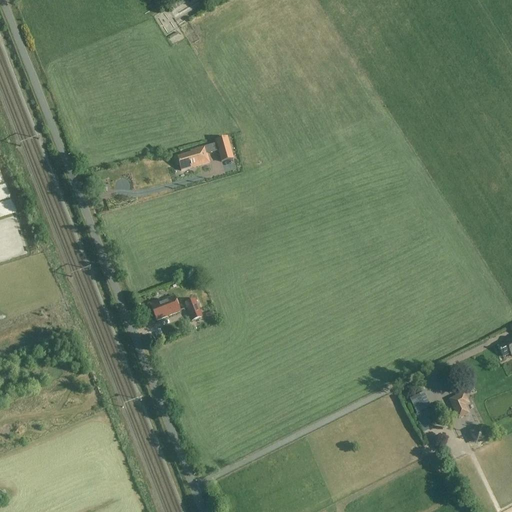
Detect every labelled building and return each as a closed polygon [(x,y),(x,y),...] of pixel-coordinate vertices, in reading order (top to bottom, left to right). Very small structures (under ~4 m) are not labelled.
[(173,0),(170,2),(176,11),(191,0),(173,0)] [(191,153),(177,157),(181,171),(209,163),(205,147),(191,151),(191,153)] [(157,320),(180,312),(174,296),(160,302),(159,299),(150,302),(152,306),(157,320)] [(184,302),(191,322),(203,318),(196,298),(184,302)] [(511,355),(511,337),(505,341),(505,343),(498,346),(503,356),(509,353),(511,356),(511,355)] [(464,393),(449,400),(458,420),(469,414),(465,406),(469,404),(464,393)] [(423,394),(409,400),(416,415),(419,422),(418,423),(423,433),(431,429),(426,419),(429,417),(427,411),(430,409),(423,394)]
